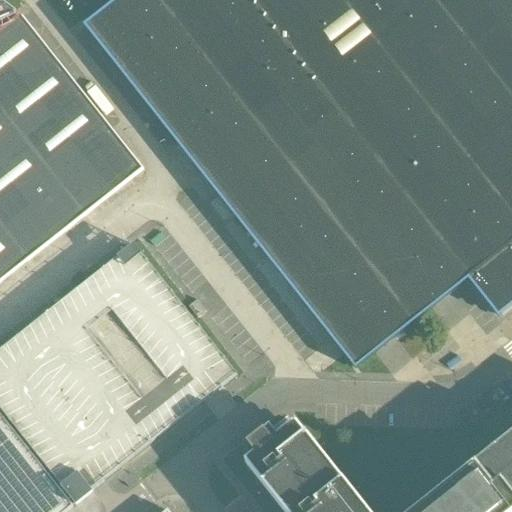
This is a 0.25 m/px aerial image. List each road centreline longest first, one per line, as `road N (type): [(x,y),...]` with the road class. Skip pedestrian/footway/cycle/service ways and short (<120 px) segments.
road 1 (residential): [(307,393),(158,201),(156,147),(45,0)]
road 2 (unknown): [(63,333),(16,370),(47,430),(71,457),(91,458),(134,434)]
road 3 (residential): [(307,393),(441,397),(511,355)]
road 4 (unknown): [(134,434),(195,383),(198,368),(187,336),(129,280)]
road 5 (residential): [(180,470),(265,393),(307,393)]
road 6 (unknown): [(63,333),(134,434)]
